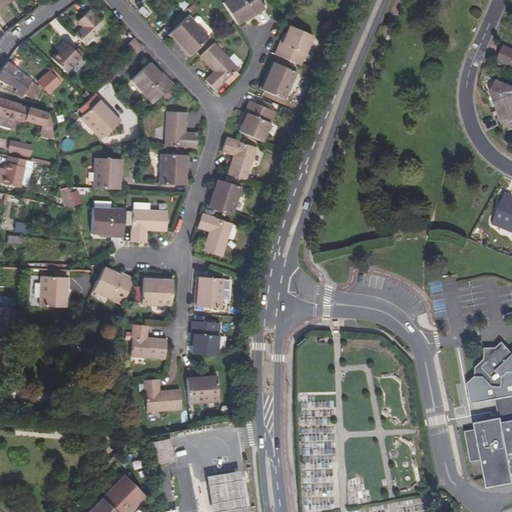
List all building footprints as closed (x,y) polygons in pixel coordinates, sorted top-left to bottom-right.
[(234,24),(235,25),(253,14),(254,15),(264,9),(258,0),(226,0),(221,4),(234,24)] [(77,22),(82,27),(73,35),(84,47),(106,26),(96,15),(93,17),(89,11),(77,22)] [(209,38),(188,16),(170,34),(181,46),(179,47),(189,57),(209,38)] [(281,45),(279,44),(273,56),(299,67),(312,36),(289,26),(281,45)] [(134,39),(125,48),(133,57),(143,49),(134,39)] [(214,43),(199,58),(212,72),(204,79),(215,90),(237,69),(214,43)] [(58,50),(50,58),(66,72),(80,57),(66,44),(59,51),(58,50)] [(511,50),(505,47),(499,61),(511,66),(511,50)] [(0,72),(0,80),(17,89),(15,93),(21,98),(24,94),(31,99),(39,87),(7,63),(0,72)] [(153,104),(174,85),(165,76),(163,78),(149,63),(131,81),(153,104)] [(296,73),(273,63),(266,78),(265,77),(260,89),(285,100),(296,73)] [(49,73),(39,83),(41,84),(49,93),(50,92),(59,83),(49,73)] [(511,83),(497,77),(491,90),(498,108),(504,122),(511,119),(511,118),(511,83)] [(87,101),(91,98),(85,92),(82,96),(87,101)] [(28,109),(21,107),(21,106),(0,99),(0,124),(13,129),(15,120),(24,123),(25,120),(42,126),(39,136),(55,141),(53,133),(48,114),(28,108),(28,109)] [(99,100),(80,118),(101,140),(119,123),(107,111),(108,110),(99,100)] [(245,113),(247,113),(239,132),(262,142),(275,112),(272,111),(274,107),(259,100),(257,104),(250,101),(245,113)] [(501,123),(504,122),(498,108),(496,109),(501,123)] [(164,147),(197,149),(198,133),(186,132),(186,113),(166,112),(164,147)] [(222,152),(232,156),(226,175),(246,181),(257,148),(226,138),(222,152)] [(32,145),(10,141),(8,150),(10,150),(31,154),(32,145)] [(186,156),(161,154),(159,184),(183,186),(185,168),(186,168),(186,156)] [(7,164),(6,164),(5,170),(1,184),(4,185),(3,191),(17,194),(25,161),(9,157),(7,164)] [(119,159),(95,158),(93,188),(119,190),(120,177),(118,177),(119,159)] [(213,197),(211,196),(207,208),(232,216),(242,188),(219,180),(213,197)] [(78,188),(60,190),(62,207),(80,205),(78,188)] [(511,198),(507,197),(494,228),(511,235),(511,198)] [(111,235),(111,237),(123,238),(124,210),(92,208),(91,234),(111,235)] [(133,210),(131,242),(146,242),(147,231),(166,232),(167,212),(133,210)] [(233,224),(202,214),(197,228),(208,232),(202,251),(222,257),(233,224)] [(11,225),(10,232),(24,234),(25,227),(11,225)] [(8,236),(7,243),(20,245),(21,237),(8,236)] [(122,274),(121,275),(104,267),(92,291),(121,305),(134,279),(122,274)] [(68,278),(41,276),(40,306),(65,308),(66,291),(68,291),(68,278)] [(196,277),(195,289),(197,289),(195,306),(221,309),(224,280),(196,277)] [(161,281),(143,280),(142,305),(171,307),(172,281),(161,280),(161,281)] [(0,296),(0,305),(15,307),(16,298),(0,296)] [(444,300),(434,301),(435,309),(444,308),(444,300)] [(0,330),(13,332),(16,310),(0,308),(0,330)] [(191,354),(217,356),(219,324),(192,322),(191,334),(193,334),(191,354)] [(148,326),(132,325),(132,329),(131,340),(130,357),(165,359),(167,339),(147,338),(148,326)] [(476,367),(476,377),(468,383),(472,403),(496,399),(500,419),(476,424),(477,429),(465,431),(471,462),(483,459),(488,488),(511,483),(511,467),(509,454),(511,453),(511,351),(503,342),(498,348),(485,348),(485,359),(476,367)] [(186,378),(188,404),(218,402),(217,378),(200,379),(200,377),(186,378)] [(159,379),(144,380),(147,412),(181,410),(180,390),(160,390),(159,379)] [(175,460),(170,439),(149,443),(153,465),(175,460)] [(474,461),(476,470),(484,468),(482,460),(474,461)] [(215,511),(226,510),(245,507),(239,472),(218,475),(207,477),(212,511),(215,511)] [(124,476),(87,511),(127,511),(144,496),(124,476)]
